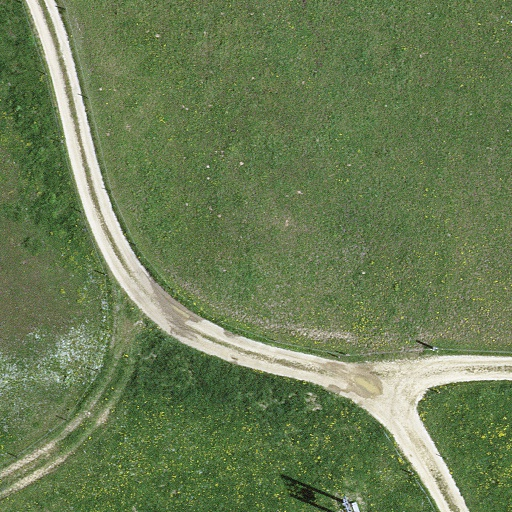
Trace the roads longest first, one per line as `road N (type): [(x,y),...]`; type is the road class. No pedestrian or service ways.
road 1 (track): [(46,0),(133,309),(236,356),(377,375)]
road 2 (track): [(439,511),(377,375)]
road 3 (track): [(377,375),(511,371)]
